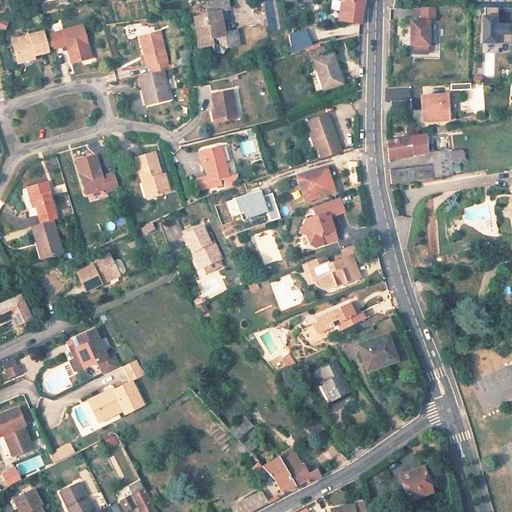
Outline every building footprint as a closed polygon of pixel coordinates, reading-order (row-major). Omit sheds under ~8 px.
[(207,13),(203,14),(205,24),(196,26),(200,48),(214,45),(213,38),(221,36),(223,49),(226,48),(227,50),(241,48),(237,30),(225,32),(223,21),(221,11),(227,10),(230,10),(227,0),(216,0),(205,2),(207,13)] [(341,0),(340,12),(348,13),(350,16),(349,22),(360,24),(364,0),(341,0)] [(264,4),(267,33),(284,32),(282,3),(264,4)] [(435,7),(418,7),(418,19),(407,19),(407,45),(412,45),(412,54),(426,54),(426,46),(427,46),(427,21),(435,21),(435,7)] [(500,19),(501,9),(487,9),(487,19),(485,19),(485,45),(511,45),(511,27),(499,27),(499,19),(500,19)] [(223,21),(229,20),(227,10),(221,11),(223,21)] [(348,13),(340,12),(338,20),(349,22),(350,16),(348,13)] [(205,24),(203,14),(194,16),(196,26),(205,24)] [(123,27),(127,38),(133,37),(130,25),(123,27)] [(90,59),(82,26),(49,35),(53,50),(66,46),(71,64),(90,59)] [(286,33),(289,49),(302,46),(299,31),(286,33)] [(160,32),(139,36),(143,55),(141,55),(143,68),(150,66),(152,74),(163,71),(169,70),(160,32)] [(43,33),(11,42),(16,62),(34,58),(48,54),(43,33)] [(346,86),(336,54),(314,61),(325,93),(346,86)] [(35,61),(34,58),(16,62),(17,66),(35,61)] [(139,77),(146,106),(170,100),(163,71),(152,74),(139,77)] [(165,78),(167,89),(174,88),(171,76),(165,78)] [(230,92),(210,96),(213,112),(215,123),(234,120),(230,92)] [(445,97),(423,97),(423,110),(421,110),(421,124),(446,123),(445,97)] [(339,154),(326,117),(306,124),(309,134),(315,152),(318,161),(339,154)] [(309,134),(306,135),(312,152),(315,152),(309,134)] [(427,153),(424,136),(387,142),(389,158),(427,153)] [(226,178),(219,148),(199,152),(205,177),(206,182),(218,180),(226,178)] [(448,150),(432,153),(435,165),(420,167),(411,168),(390,170),(391,187),(453,177),(448,150)] [(158,174),(151,152),(132,159),(139,183),(143,182),(147,196),(166,190),(161,173),(158,174)] [(83,194),(103,188),(104,192),(116,189),(112,173),(100,176),(94,156),(74,162),(83,194)] [(334,192),(327,169),(298,179),(306,201),(334,192)] [(206,182),(205,177),(194,180),(196,190),(219,185),(218,180),(206,182)] [(45,183),(25,189),(28,200),(32,199),(35,210),(40,225),(52,221),(55,220),(47,194),(48,194),(45,183)] [(345,212),(340,198),(313,208),(317,218),(307,221),(304,227),(310,230),(307,236),(310,245),(316,248),(338,240),(333,227),(329,229),(326,219),(345,212)] [(46,258),(62,252),(52,221),(40,225),(31,228),(36,242),(41,241),(46,258)] [(139,227),(142,234),(153,231),(151,223),(139,227)] [(221,261),(212,244),(209,246),(201,229),(183,237),(192,255),(195,253),(202,270),(206,277),(223,269),(220,261),(221,261)] [(41,259),(46,258),(41,241),(36,242),(41,259)] [(358,261),(352,246),(339,251),(342,259),(326,265),(324,266),(322,258),(306,264),(312,282),(314,281),(317,288),(325,291),(334,288),(355,279),(350,264),(358,261)] [(198,272),(202,270),(195,253),(192,255),(191,255),(198,272)] [(113,262),(109,254),(90,263),(92,266),(77,273),(85,292),(101,284),(100,281),(118,272),(113,262)] [(118,272),(100,281),(101,284),(126,272),(120,259),(113,262),(118,272)] [(20,296),(0,305),(0,323),(13,318),(17,327),(32,320),(20,296)] [(363,321),(360,313),(350,318),(348,312),(350,311),(347,305),(332,312),(332,313),(324,317),(324,315),(313,320),(315,324),(311,326),(316,337),(331,330),(328,325),(337,321),(339,324),(337,325),(340,332),(363,321)] [(68,341),(76,357),(68,361),(73,373),(96,362),(103,377),(118,369),(112,355),(105,358),(92,330),(68,341)] [(397,360),(387,334),(357,345),(368,371),(397,360)] [(295,365),(290,355),(283,359),(288,368),(295,365)] [(130,381),(143,374),(135,361),(121,368),(128,382),(130,381)] [(11,378),(24,372),(20,364),(8,369),(11,378)] [(348,393),(333,364),(319,371),(325,383),(318,387),(327,403),(348,393)] [(102,419),(121,409),(123,413),(142,404),(130,381),(128,382),(113,389),(113,388),(92,397),(102,419)] [(102,419),(92,397),(88,400),(98,421),(102,419)] [(19,406),(0,414),(0,435),(5,433),(8,432),(17,454),(33,447),(24,425),(26,424),(19,406)] [(298,450),(324,429),(313,415),(302,424),(305,427),(290,440),(298,450)] [(235,441),(253,427),(243,416),(226,430),(235,441)] [(8,432),(5,433),(15,455),(17,454),(8,432)] [(69,444),(48,453),(53,462),(73,452),(69,444)] [(328,457),(338,454),(335,444),(325,447),(328,457)] [(300,465),(294,456),(280,463),(295,487),(306,481),(308,485),(320,478),(316,470),(309,474),(303,464),(300,465)] [(271,481),(281,497),(284,495),(284,494),(294,491),(293,489),(295,487),(280,463),(277,457),(261,469),(265,474),(271,481)] [(261,469),(257,464),(250,470),(258,479),(260,479),(265,474),(261,469)] [(397,501),(428,493),(422,468),(397,475),(400,488),(394,490),(397,501)] [(2,476),(8,488),(22,481),(16,469),(2,476)] [(93,511),(87,499),(86,499),(79,483),(59,492),(66,509),(68,508),(70,511),(107,511),(106,508),(97,511),(93,511)] [(25,507),(27,511),(44,511),(41,505),(43,504),(35,489),(15,500),(19,508),(20,509),(25,507)] [(137,506),(139,511),(156,511),(154,507),(145,490),(132,496),(121,502),(125,511),(137,506)] [(253,511),(266,505),(261,498),(233,511),(253,511)]
